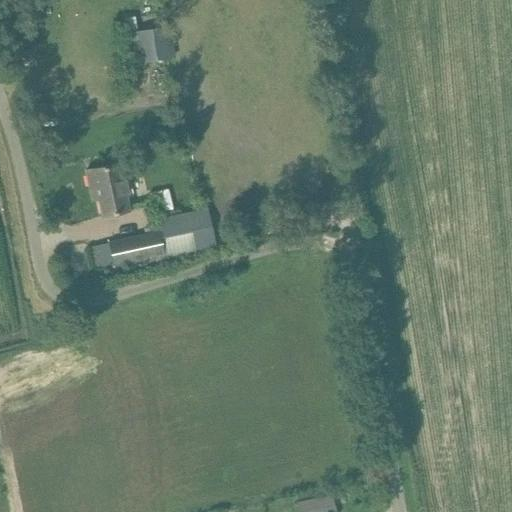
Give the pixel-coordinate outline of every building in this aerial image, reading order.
[(121,64),(175,57),(170,25),(116,34),(121,64)] [(103,216),(127,210),(124,196),(131,194),(124,161),(86,170),(90,190),(97,189),(103,216)] [(173,208),(168,189),(149,193),(153,213),(173,208)] [(145,235),(109,242),(114,264),(144,257),(147,275),(167,269),(166,261),(164,253),(169,252),(164,231),(145,235)] [(93,269),(111,264),(105,242),(87,247),(93,269)] [(337,511),(334,494),(297,502),(299,511),(337,511)]
